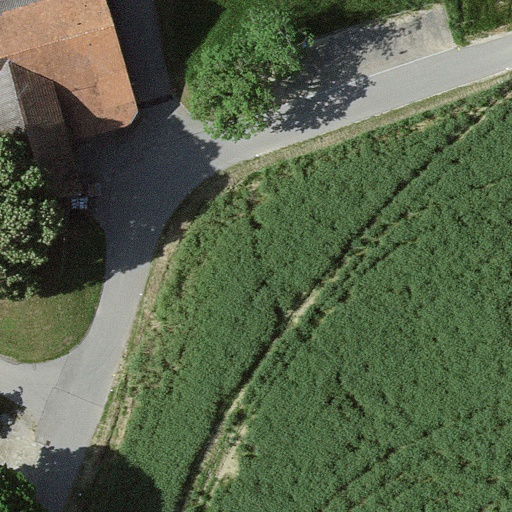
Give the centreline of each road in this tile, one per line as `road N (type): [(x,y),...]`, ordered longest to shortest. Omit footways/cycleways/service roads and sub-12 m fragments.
road 1 (unclassified): [(182,168),(234,142),(511,48)]
road 2 (unclassified): [(79,409),(141,212),(182,168)]
road 3 (residential): [(135,0),(182,168)]
